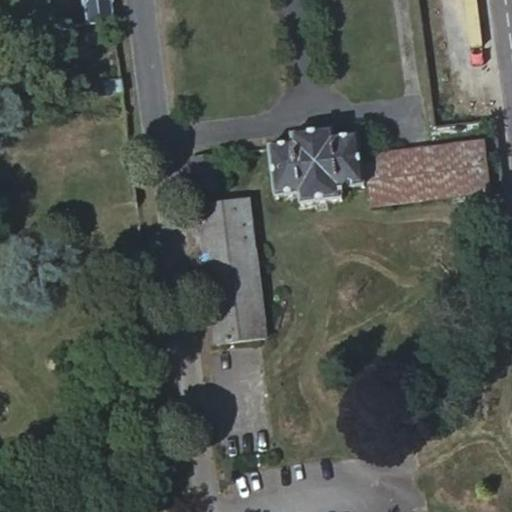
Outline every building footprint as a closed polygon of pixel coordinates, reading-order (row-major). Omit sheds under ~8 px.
[(84,0),(87,18),(112,15),(110,0),(84,0)] [(451,122),(462,121),(458,60),(447,61),(451,122)] [(365,188),(362,159),(359,139),(335,142),(335,134),(294,139),(295,147),(271,150),(277,198),(300,195),(302,206),(344,201),(343,191),(365,188)] [(483,143),(362,159),(365,188),(372,187),(374,208),(490,193),(483,143)] [(197,195),(219,192),(214,158),(193,161),(197,195)] [(220,204),(200,207),(219,346),(253,341),(268,339),(250,200),(220,204)]
